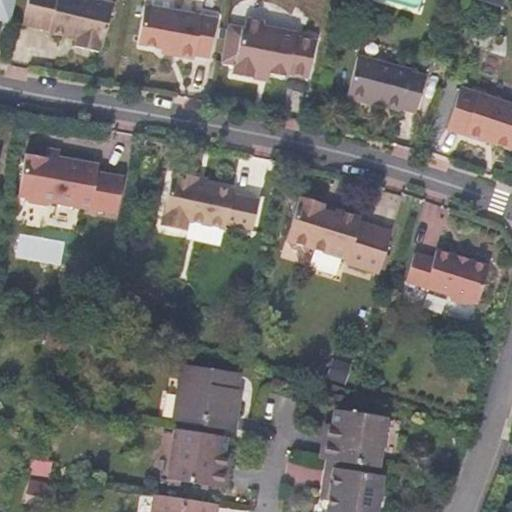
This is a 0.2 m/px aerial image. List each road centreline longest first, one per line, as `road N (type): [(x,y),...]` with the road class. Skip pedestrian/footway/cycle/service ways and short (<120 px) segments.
road 1 (residential): [(511,202),(254,134),(0,82)]
road 2 (residential): [(456,511),(495,396)]
